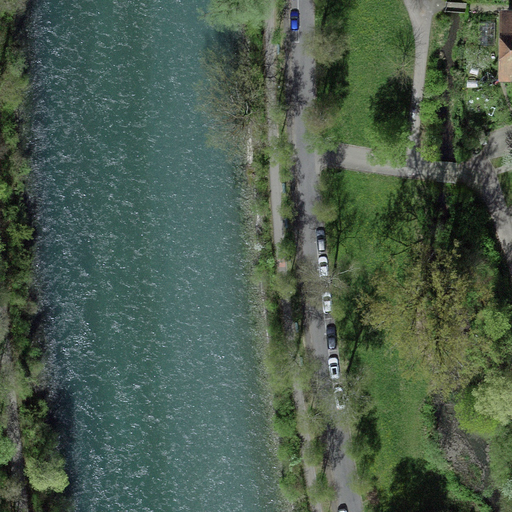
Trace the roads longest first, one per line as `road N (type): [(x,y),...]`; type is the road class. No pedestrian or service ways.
road 1 (residential): [(348,511),(305,150)]
road 2 (residential): [(305,150),(477,179),(494,200),(511,256)]
road 3 (residential): [(305,150),(303,0)]
